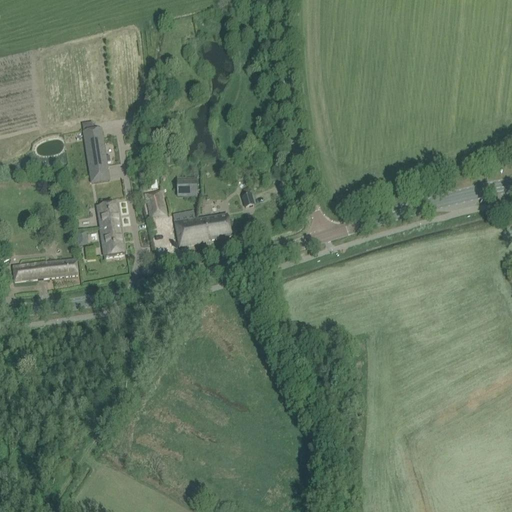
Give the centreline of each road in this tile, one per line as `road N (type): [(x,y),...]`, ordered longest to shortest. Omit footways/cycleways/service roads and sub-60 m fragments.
road 1 (tertiary): [(0,310),(129,296),(325,236)]
road 2 (track): [(175,300),(170,329),(47,511)]
road 3 (unclassified): [(325,236),(297,159),(281,0)]
road 4 (tertiary): [(325,236),(511,184)]
